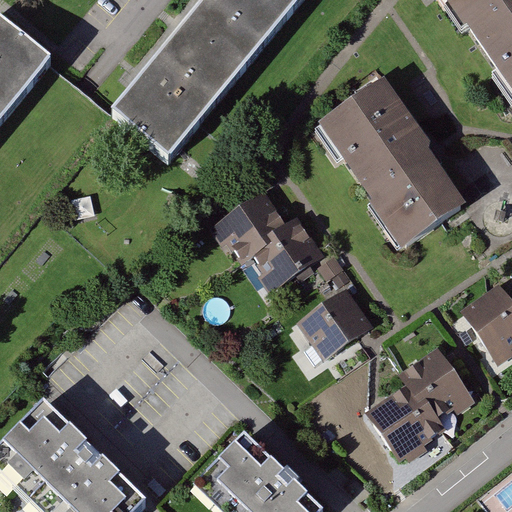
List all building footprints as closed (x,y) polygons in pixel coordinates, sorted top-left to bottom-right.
[(219,0),(119,125),(179,173),(318,0),(219,0)] [(511,0),(451,0),(475,36),(480,32),(511,80),(511,0)] [(0,143),(60,70),(3,23),(0,27),(0,143)] [(396,86),(331,129),(377,196),(370,201),(410,259),(473,217),(435,161),(443,155),(396,86)] [(271,204),(218,235),(227,250),(233,247),(249,273),(257,268),(275,299),(326,268),(302,228),(290,236),(271,204)] [(511,307),(499,289),(461,315),(499,370),(511,360),(511,307)] [(352,296),(303,329),(330,367),(378,333),(352,296)] [(478,407),(444,355),(408,378),(415,389),(443,430),(478,407)] [(443,430),(415,389),(373,417),(406,468),(449,440),(443,430)] [(147,511),(151,509),(51,411),(0,462),(0,468),(44,511),(147,511)] [(321,511),(256,445),(209,491),(229,511),(321,511)]
